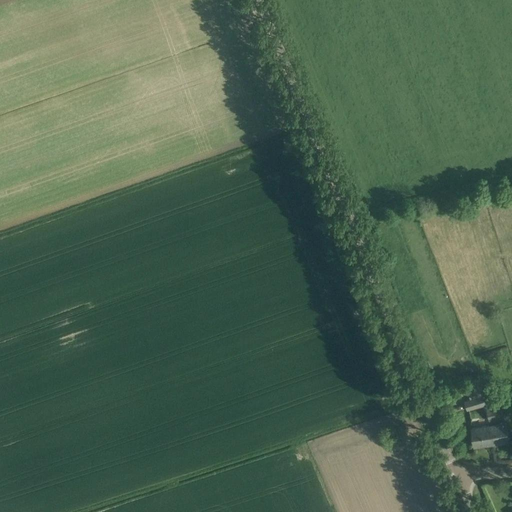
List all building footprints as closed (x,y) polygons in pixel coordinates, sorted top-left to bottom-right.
[(483,394),(478,376),(471,378),(474,388),(467,390),(470,398),(483,394)] [(486,405),(484,396),(465,401),(467,411),(486,405)] [(506,404),(487,409),(489,421),(504,418),(502,410),(507,409),(506,404)] [(506,422),(494,424),(494,427),(491,428),(493,444),(509,441),(506,422)] [(494,427),(494,424),(472,428),(475,447),(493,444),(491,428),(494,427)]
